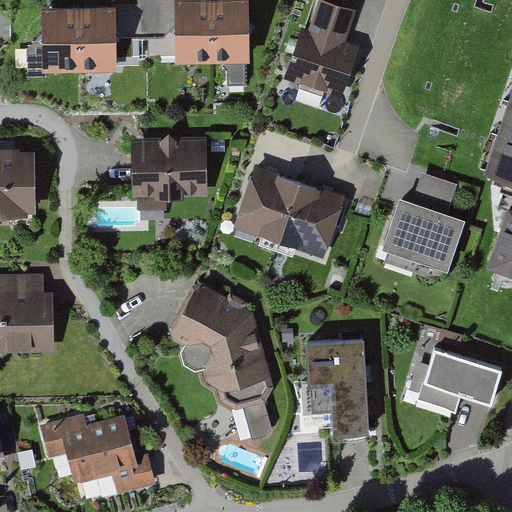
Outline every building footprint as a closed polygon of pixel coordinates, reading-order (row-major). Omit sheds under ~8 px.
[(247,0),(171,1),(172,65),(248,63),(247,0)] [(356,13),(319,0),(318,0),(307,32),(300,30),(283,80),(341,100),(359,46),(346,42),(356,13)] [(113,11),(37,12),(38,75),(114,74),(113,11)] [(511,81),(477,184),(511,195),(511,197),(488,270),(511,277),(511,81)] [(206,141),(131,141),(131,199),(206,199),(206,141)] [(34,153),(0,154),(0,221),(36,220),(34,153)] [(346,196),(253,166),(232,230),(325,261),(346,196)] [(456,184),(422,172),(417,186),(412,201),(446,212),(456,184)] [(385,242),(452,266),(468,220),(446,212),(412,201),(401,197),(385,242)] [(140,205),(99,205),(99,222),(139,222),(140,205)] [(264,405),(274,391),(254,316),(246,313),(246,304),(206,284),(195,287),(171,330),(175,342),(185,346),(181,356),(185,369),(195,374),(205,373),(207,383),(218,390),(221,406),(238,412),(264,405)] [(38,293),(0,294),(0,371),(52,371),(50,313),(38,313),(38,293)] [(364,342),(306,345),(309,387),(334,386),(336,437),(370,434),(366,372),(364,342)] [(506,365),(435,344),(419,398),(455,409),(460,391),(495,401),(506,365)] [(87,413),(40,426),(49,460),(66,455),(74,485),(83,482),(88,502),(156,483),(148,453),(135,457),(124,416),(91,425),(87,413)]
